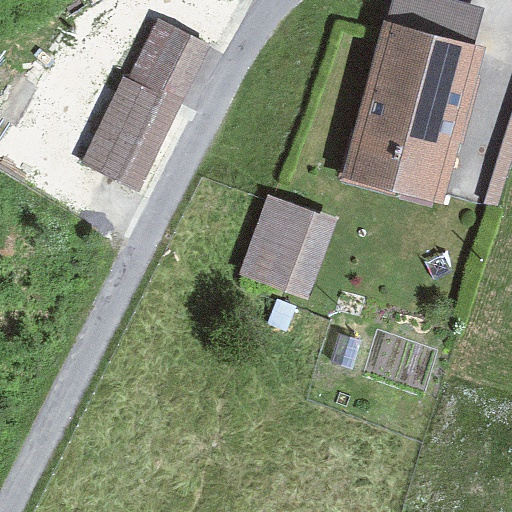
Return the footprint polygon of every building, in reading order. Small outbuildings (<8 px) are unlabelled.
[(474,60),(485,16),(423,0),(399,0),(390,37),(474,60)] [(207,51),(161,29),(134,85),(180,107),(207,51)] [(474,60),(390,37),(350,180),(435,203),(474,60)] [(180,107),(134,85),(128,83),(88,167),(140,191),(180,107)] [(333,230),(275,208),(248,278),(306,300),(333,230)]
